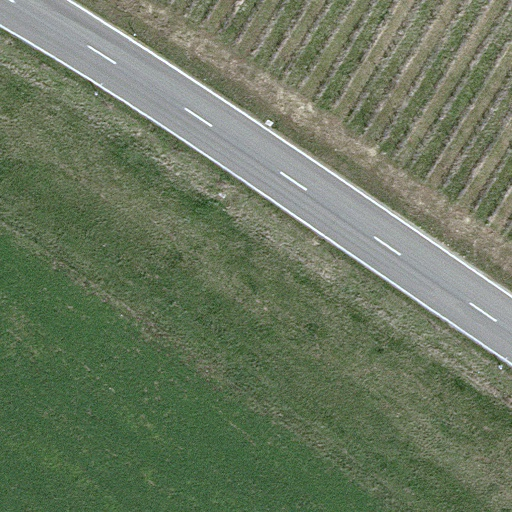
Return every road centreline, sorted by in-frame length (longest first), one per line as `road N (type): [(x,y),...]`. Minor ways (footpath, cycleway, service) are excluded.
road 1 (primary): [(511,332),(317,196),(1,0)]
road 2 (track): [(126,0),(511,259)]
